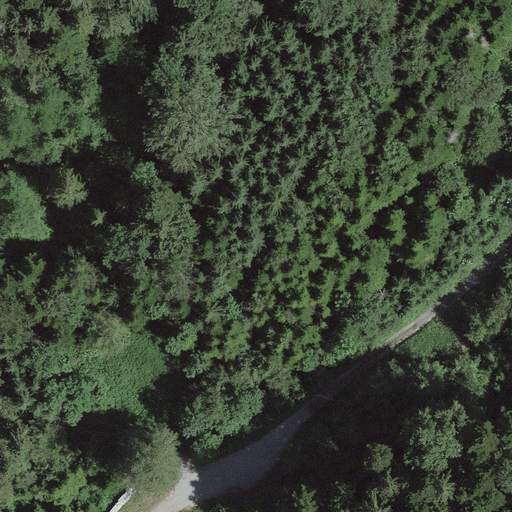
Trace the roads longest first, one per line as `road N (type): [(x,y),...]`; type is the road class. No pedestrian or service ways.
road 1 (track): [(511,245),(168,511)]
road 2 (track): [(0,421),(85,419),(148,438),(215,476)]
